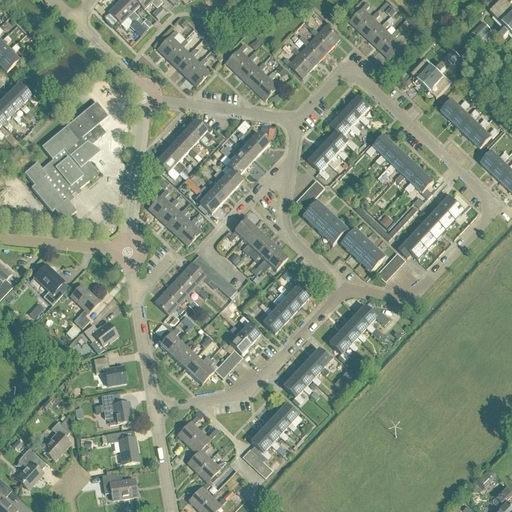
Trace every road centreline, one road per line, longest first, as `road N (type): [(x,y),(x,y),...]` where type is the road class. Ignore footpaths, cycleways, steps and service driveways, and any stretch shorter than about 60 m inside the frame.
road 1 (residential): [(297,121),(348,69),(491,203)]
road 2 (residential): [(154,410),(252,387),(345,290)]
road 3 (residential): [(345,290),(409,301),(496,208),(491,203)]
road 4 (residential): [(242,279),(207,247),(290,164)]
road 5 (residential): [(154,410),(127,252)]
road 6 (residential): [(297,121),(143,98)]
road 7 (residential): [(127,252),(143,98)]
road 8 (residential): [(345,290),(283,229),(290,164)]
road 9 (residential): [(127,252),(0,239)]
